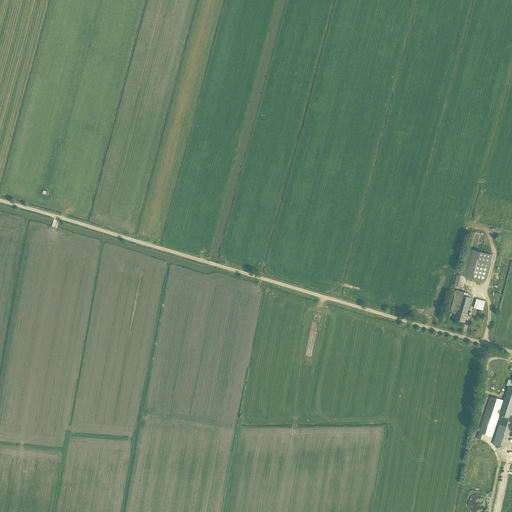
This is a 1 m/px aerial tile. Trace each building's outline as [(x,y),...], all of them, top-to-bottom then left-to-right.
[(476,235),(481,236),(480,241),(482,242),(485,234),(477,232),(476,235)] [(459,274),(485,281),(492,255),(467,248),(462,269),(460,269),(459,274)] [(455,318),(465,321),(467,314),(472,297),(465,295),(466,293),(457,290),(450,312),(456,314),(455,318)] [(474,308),(483,310),(485,301),(477,299),(474,308)] [(507,385),(509,386),(502,406),(504,400),(490,396),(479,432),(492,436),(499,414),(502,415),(493,444),(500,446),(511,409),(511,380),(509,379),(507,385)] [(487,504),(487,502),(487,501),(486,499),(485,498),(483,496),(481,496),(480,495),(478,495),(476,496),(474,496),(473,497),(472,498),(471,500),(470,501),(469,503),(469,504),(470,506),(470,508),(471,510),(472,511),(474,511),(473,511),(482,511),(484,511),(485,511),(486,509),(487,508),(487,506),(487,504)]
